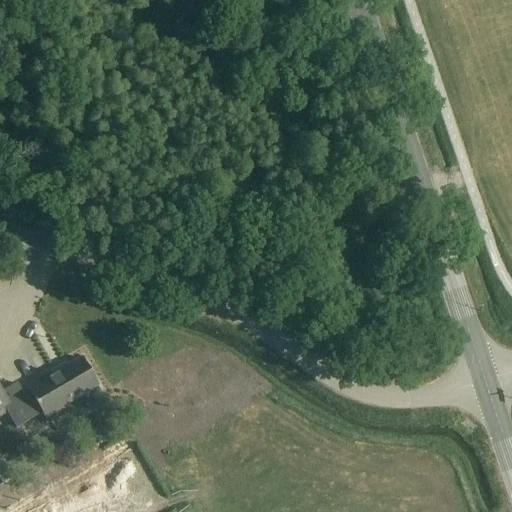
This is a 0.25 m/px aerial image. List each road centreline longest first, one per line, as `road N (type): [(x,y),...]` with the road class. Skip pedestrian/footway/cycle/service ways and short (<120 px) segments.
road 1 (tertiary): [(484,379),(438,398),(360,393),(232,310),(0,234)]
road 2 (primary): [(484,379),(357,0)]
